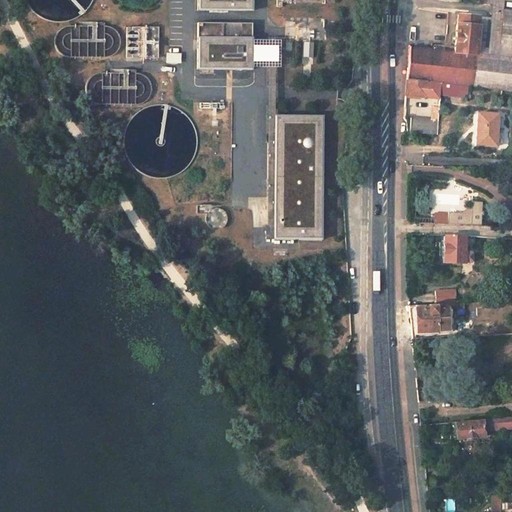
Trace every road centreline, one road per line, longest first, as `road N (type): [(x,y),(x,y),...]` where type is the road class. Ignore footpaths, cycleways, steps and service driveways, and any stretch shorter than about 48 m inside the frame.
road 1 (primary): [(375,0),(378,229),(386,279)]
road 2 (primary): [(386,279),(393,0)]
road 3 (primary): [(404,511),(386,279)]
